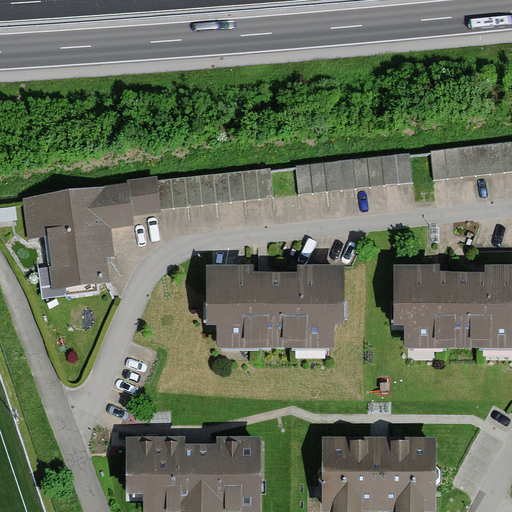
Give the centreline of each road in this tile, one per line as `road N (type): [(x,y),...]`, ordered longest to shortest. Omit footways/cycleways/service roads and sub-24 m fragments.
road 1 (residential): [(66,436),(141,276),(181,243),(511,210)]
road 2 (motorway): [(0,51),(511,10)]
road 3 (unclassified): [(0,273),(66,436)]
